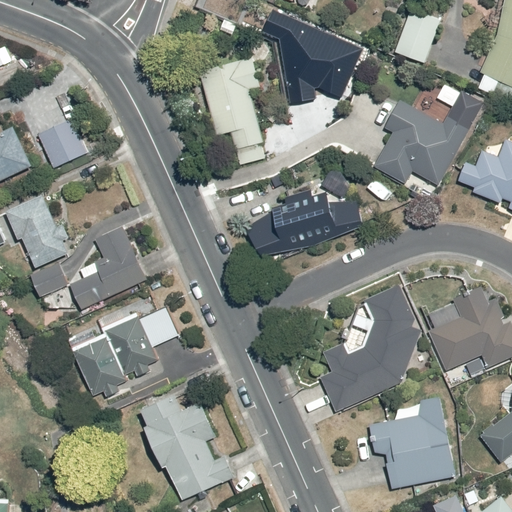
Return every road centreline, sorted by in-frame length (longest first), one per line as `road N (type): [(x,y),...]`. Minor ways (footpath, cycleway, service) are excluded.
road 1 (secondary): [(102,50),(148,131),(232,322)]
road 2 (residential): [(511,258),(470,240),(404,243),(232,322)]
road 3 (secondary): [(232,322),(317,511)]
